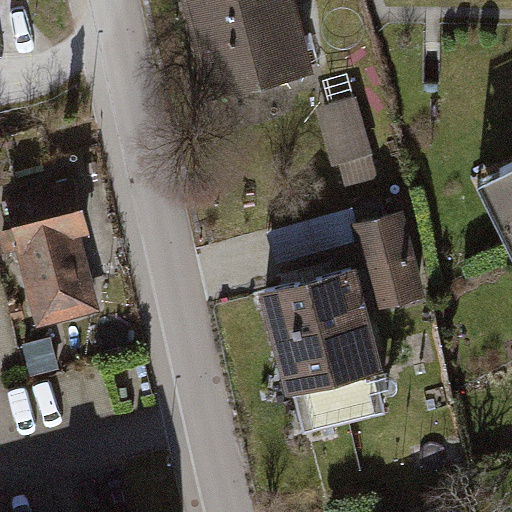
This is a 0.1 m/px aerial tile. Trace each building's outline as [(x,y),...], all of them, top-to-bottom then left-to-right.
[(310,0),(206,0),(193,3),(218,108),(330,81),(310,0)] [(311,186),(380,167),(359,92),(291,110),(311,186)] [(511,189),(500,196),(511,220),(511,189)] [(94,192),(7,215),(41,347),(113,328),(92,250),(108,246),(94,192)] [(374,280),(277,303),(302,407),(401,383),(386,322),(434,311),(413,224),(363,236),(374,280)]
